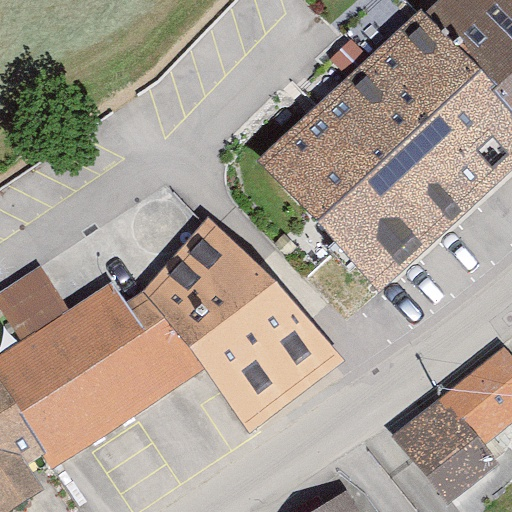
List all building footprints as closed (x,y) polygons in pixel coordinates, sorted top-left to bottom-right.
[(511,0),(453,0),(262,180),(381,300),(511,187),(511,0)] [(208,380),(252,441),(348,369),(212,231),(156,308),(208,380)] [(120,292),(0,367),(0,382),(49,468),(54,479),(208,380),(156,308),(138,316),(120,292)] [(511,370),(505,361),(387,452),(433,511),(453,511),(501,476),(484,455),(511,434),(511,370)] [(0,511),(37,511),(58,501),(39,477),(49,468),(0,382),(0,511)]
